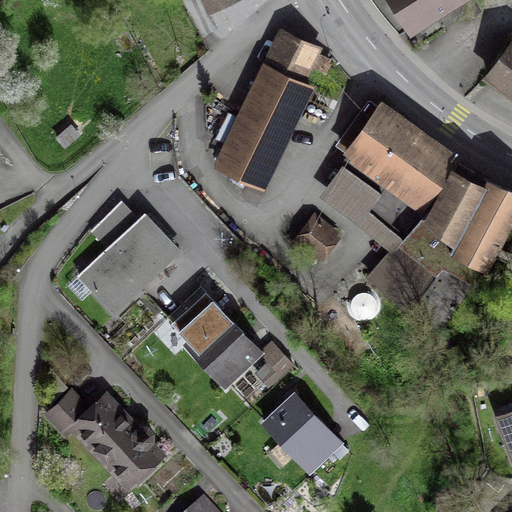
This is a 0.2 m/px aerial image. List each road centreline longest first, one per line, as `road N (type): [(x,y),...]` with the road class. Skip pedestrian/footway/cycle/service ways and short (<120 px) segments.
road 1 (residential): [(283,0),(126,147),(34,277),(22,473)]
road 2 (secondary): [(336,0),(417,98),(511,157)]
